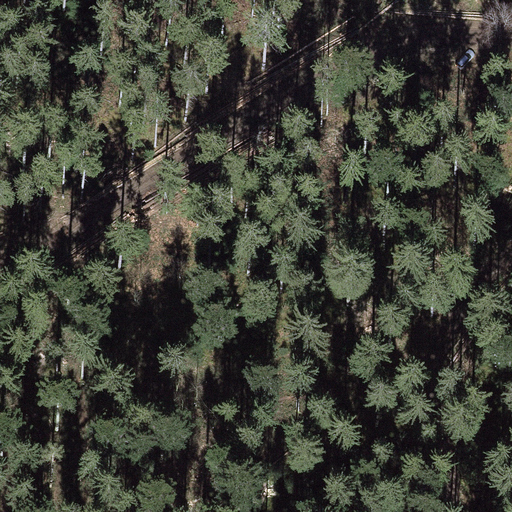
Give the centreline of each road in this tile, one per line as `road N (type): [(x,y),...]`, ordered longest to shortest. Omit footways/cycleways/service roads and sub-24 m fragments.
road 1 (track): [(511,31),(434,36),(324,74),(0,271)]
road 2 (track): [(511,256),(459,307),(436,348),(436,422),(455,511)]
